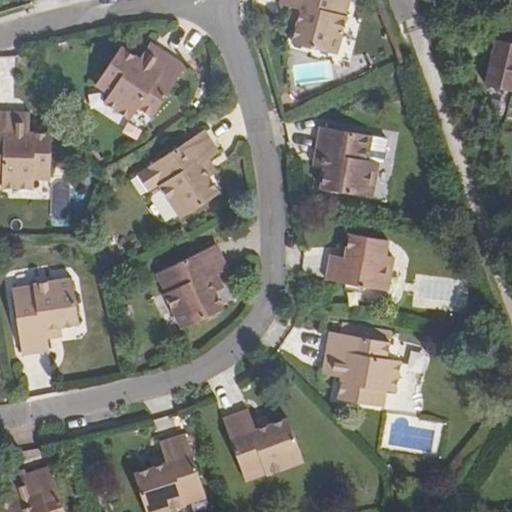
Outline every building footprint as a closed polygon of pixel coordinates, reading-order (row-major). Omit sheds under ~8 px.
[(280,0),(279,3),(278,8),(289,11),(298,15),(295,27),(290,44),(333,57),(344,21),(343,21),(334,17),(339,0),(280,0)] [(339,0),(334,17),(343,21),(349,0),(348,0),(339,0)] [(285,24),(295,27),(298,15),(289,11),(285,24)] [(151,66),(159,50),(143,41),(134,57),(151,66)] [(511,43),(500,41),(489,86),(511,91),(511,43)] [(151,66),(134,57),(117,49),(96,89),(110,97),(104,107),(131,121),(138,107),(153,115),(182,61),(159,50),(151,66)] [(13,135),(13,116),(0,115),(0,178),(3,179),(2,193),(33,193),(33,181),(50,181),(50,136),(32,136),(13,135)] [(13,135),(32,136),(31,117),(13,116),(13,135)] [(379,160),(383,145),(323,131),(318,157),(335,161),(331,179),(328,197),(372,208),(377,190),(388,193),(395,164),(379,160)] [(201,169),(208,164),(219,158),(206,134),(156,164),(167,184),(160,188),(159,189),(178,223),(218,198),(209,183),(201,169)] [(379,160),(395,164),(397,164),(401,149),(383,145),(379,160)] [(314,175),(331,179),(335,161),(318,157),(314,175)] [(167,184),(156,164),(149,168),(160,188),(167,184)] [(216,179),(208,164),(201,169),(209,183),(216,179)] [(350,263),(339,261),(332,260),(326,286),(386,297),(393,262),(383,261),(386,245),(349,239),(346,251),(346,254),(351,255),(350,263)] [(202,278),(210,273),(219,267),(204,244),(155,274),(168,294),(161,299),(159,300),(179,330),(218,304),(210,291),(202,278)] [(341,250),(339,261),(350,263),(351,255),(346,254),(346,251),(341,250)] [(217,285),(210,273),(202,278),(210,291),(217,285)] [(168,294),(155,274),(148,279),(161,299),(168,294)] [(45,331),(58,329),(76,327),(69,281),(31,287),(32,289),(33,299),(13,302),(21,357),(48,353),(46,343),(45,331)] [(33,299),(32,289),(11,293),(13,302),(33,299)] [(60,340),(58,329),(45,331),(46,343),(60,340)] [(344,366),(341,385),(337,404),(383,412),(386,396),(398,398),(403,367),(389,365),(391,348),(333,339),(328,363),(344,366)] [(324,382),(341,385),(344,366),(328,363),(324,382)] [(260,467),(262,474),(263,476),(300,464),(286,421),(267,427),(254,431),(251,422),(248,410),(222,418),(240,473),(260,467)] [(254,431),(267,427),(265,417),(251,422),(254,431)] [(176,501),(197,495),(181,439),(155,446),(158,459),(160,467),(147,471),(128,476),(138,511),(170,511),(179,509),(178,508),(176,501)] [(160,467),(158,459),(145,463),(147,471),(160,467)] [(242,480),(262,474),(260,467),(240,473),(242,480)] [(59,511),(47,468),(22,475),(28,496),(12,500),(0,503),(0,511),(59,511)] [(28,496),(22,475),(6,480),(12,500),(28,496)] [(199,502),(197,495),(176,501),(178,508),(199,502)]
